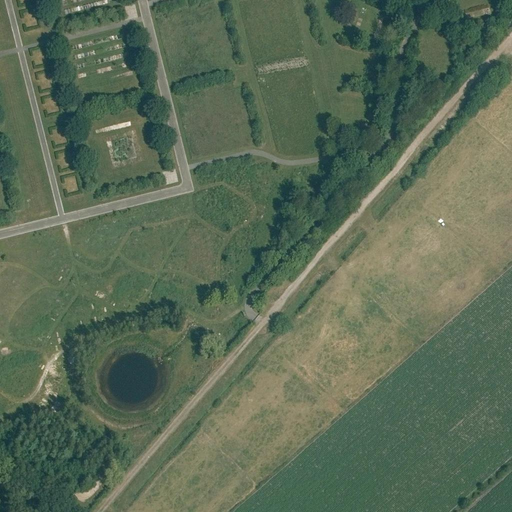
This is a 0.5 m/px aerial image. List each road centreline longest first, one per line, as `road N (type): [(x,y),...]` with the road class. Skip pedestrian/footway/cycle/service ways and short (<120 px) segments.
road 1 (track): [(511,36),(260,322)]
road 2 (track): [(260,322),(98,511)]
